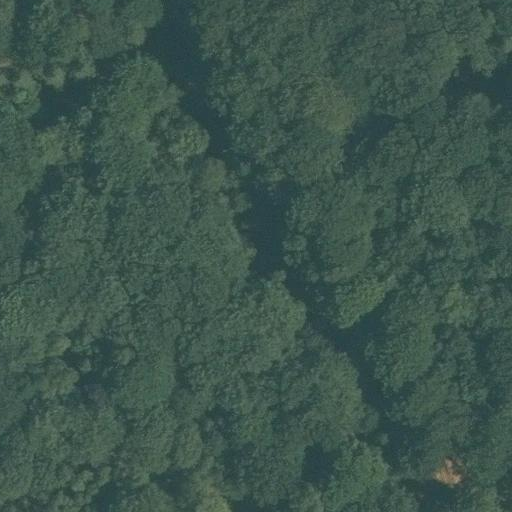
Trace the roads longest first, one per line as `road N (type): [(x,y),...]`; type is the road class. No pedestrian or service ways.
road 1 (track): [(397,511),(396,486),(365,406),(220,136),(179,0)]
road 2 (track): [(389,511),(214,321),(72,266),(25,258),(0,264)]
